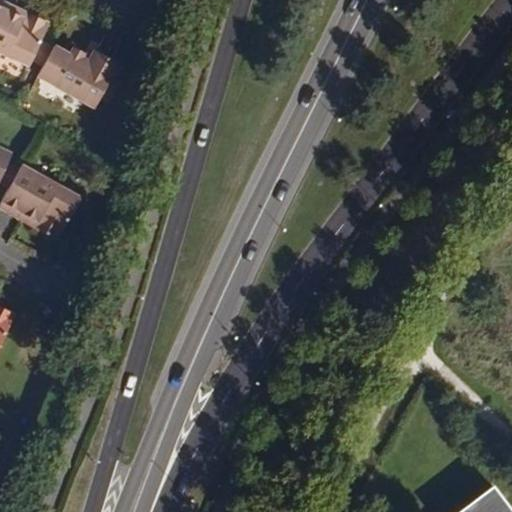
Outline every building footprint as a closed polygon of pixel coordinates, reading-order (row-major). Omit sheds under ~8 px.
[(26,10),(4,0),(0,0),(0,6),(22,16),(26,10)] [(0,49),(29,63),(32,58),(42,36),(49,20),(26,10),(22,16),(0,6),(0,49)] [(52,43),(42,36),(32,58),(41,63),(52,43)] [(37,70),(96,104),(117,65),(120,56),(97,44),(93,53),(89,61),(82,57),(87,50),(76,43),(72,51),(53,41),(52,43),(41,63),(37,70)] [(89,61),(93,53),(87,50),(82,57),(89,61)] [(0,177),(12,151),(0,144),(0,177)] [(21,162),(2,195),(40,218),(35,225),(58,238),(81,197),(21,162)] [(0,197),(0,204),(35,225),(40,218),(2,195),(0,197)] [(0,343),(15,312),(0,304),(0,343)] [(511,511),(511,510),(492,484),(454,511),(511,511)]
